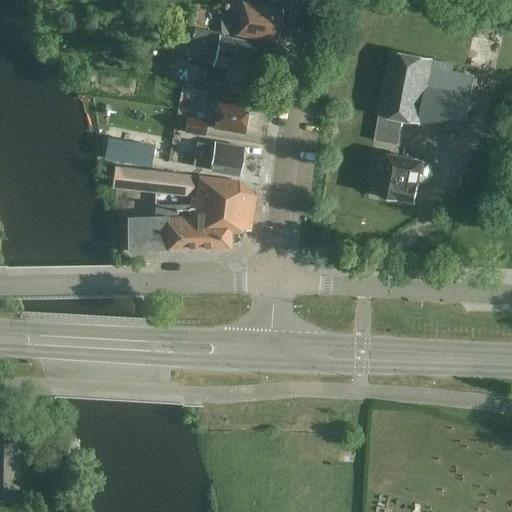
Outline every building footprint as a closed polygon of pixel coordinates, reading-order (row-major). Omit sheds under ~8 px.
[(283,10),(242,3),(237,36),(277,43),(283,10)] [(221,32),(229,34),(232,18),(225,16),(224,20),(220,19),(221,32)] [(218,39),(194,34),(188,66),(212,71),(210,82),(254,90),(262,45),(219,37),(218,39)] [(466,133),(476,78),(451,72),(453,64),(434,60),(434,59),(392,50),(377,130),(374,142),(395,146),(400,119),(420,123),(419,125),(434,128),(434,126),(466,133)] [(230,95),(221,94),(215,130),(245,135),(247,117),(250,116),(252,109),(249,105),(250,103),(230,99),(230,95)] [(207,121),(187,117),(184,132),(205,136),(207,121)] [(215,141),(215,144),(198,141),(194,166),(241,173),(246,146),(215,141)] [(145,164),(149,147),(125,142),(121,159),(145,164)] [(425,161),(391,154),(382,195),(385,195),(385,196),(388,199),(392,200),(396,198),(397,198),(416,202),(425,161)] [(251,231),(257,196),(240,182),(196,175),(115,166),(112,188),(193,197),(192,203),(157,204),(157,217),(129,218),(129,251),(231,249),(231,245),(236,243),(241,240),(244,236),(246,231),(251,231)] [(0,496),(23,497),(24,443),(0,442),(0,496)]
